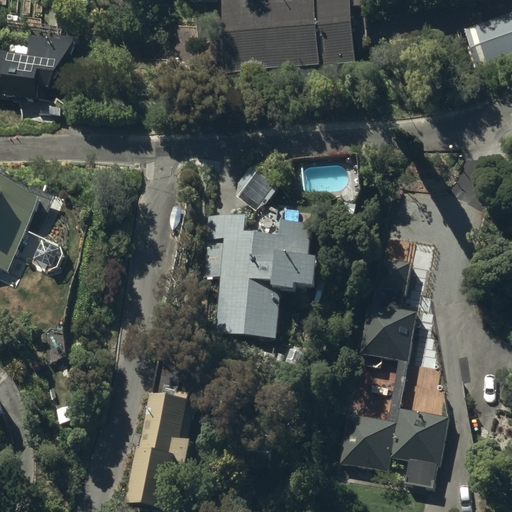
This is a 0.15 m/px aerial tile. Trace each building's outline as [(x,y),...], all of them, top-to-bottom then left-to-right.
[(222,0),(228,71),(357,61),(352,0),(222,0)] [(481,67),(511,55),(511,11),(467,27),(481,67)] [(9,94),(43,98),(45,83),(57,84),(83,33),(37,29),(35,49),(0,46),(0,85),(3,85),(4,82),(10,83),(9,94)] [(41,215),(0,192),(0,280),(4,283),(41,215)] [(218,332),(278,336),(281,287),(299,288),(299,283),(316,284),(320,222),(283,220),(282,236),(244,234),(245,218),(209,216),(205,272),(222,273),(218,332)] [(361,350),(410,361),(421,310),(404,307),(413,263),(381,256),(361,350)] [(182,508),(197,434),(191,432),(198,398),(193,397),(195,388),(178,385),(177,390),(151,385),(128,497),(182,508)] [(341,460),(390,466),(392,452),(410,454),(407,478),(438,483),(450,398),(400,392),(397,416),(348,409),(341,460)] [(511,400),(499,453),(511,455),(511,400)]
